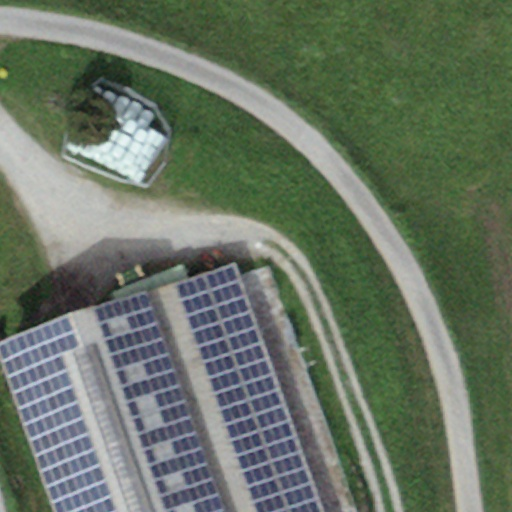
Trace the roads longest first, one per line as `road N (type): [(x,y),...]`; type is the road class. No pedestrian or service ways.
road 1 (unclassified): [(0,22),(80,32),(199,71),(293,127),(332,167),(409,277),(435,340),(464,449),(471,511)]
road 2 (track): [(0,138),(62,203),(246,232),(270,240),(292,261),(307,283),(389,511)]
